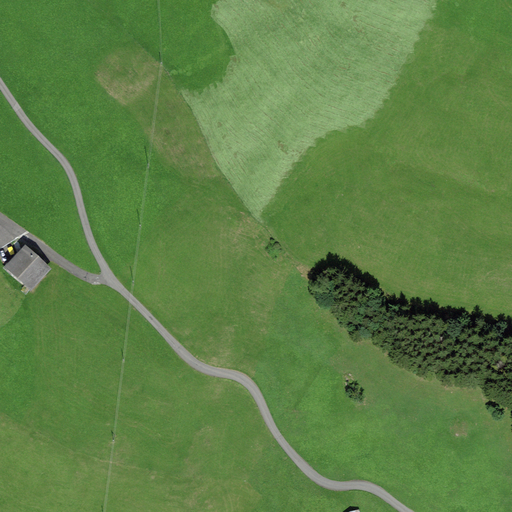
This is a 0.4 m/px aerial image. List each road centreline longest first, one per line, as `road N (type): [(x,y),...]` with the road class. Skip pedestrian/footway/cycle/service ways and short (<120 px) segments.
road 1 (unclassified): [(406,511),(377,491),(313,476),(278,438),(251,386),(184,354),(113,280),(66,165),(0,82)]
road 2 (track): [(0,215),(87,276),(113,280)]
